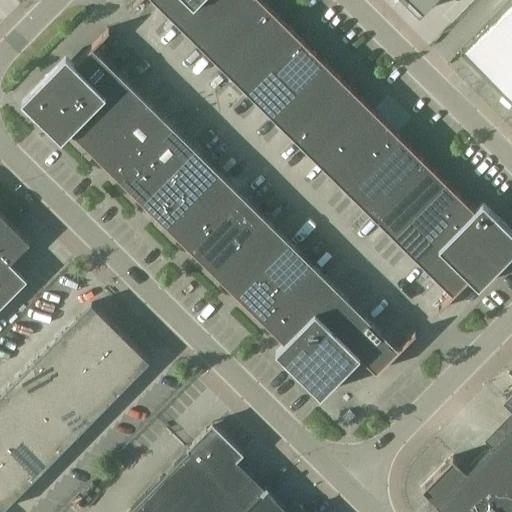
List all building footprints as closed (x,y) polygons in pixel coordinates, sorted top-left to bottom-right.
[(135,0),(129,7),(130,8),(138,0),(155,0),(452,292),(435,309),(436,310),(470,276),(479,285),(511,250),(511,228),(482,198),(473,208),(263,0),(135,0)] [(411,0),(422,10),(432,0),(411,0)] [(511,0),(507,0),(487,21),(511,44),(511,52),(488,77),(511,100),(511,0)] [(66,54),(21,99),(61,139),(70,130),(284,341),(275,350),(321,394),(359,354),(376,371),(416,331),(415,330),(398,347),(93,46),(109,29),(108,28),(74,62),(66,54)] [(0,305),(27,278),(10,262),(30,242),(0,212),(0,305)] [(150,360),(92,303),(0,396),(0,506),(2,509),(150,360)] [(511,388),(502,399),(511,408),(511,388)] [(212,422),(125,511),(303,511),(301,510),(298,511),(289,511),(236,459),(243,452),(212,422)] [(511,511),(511,423),(467,470),(453,456),(421,488),(446,511),(511,511)]
